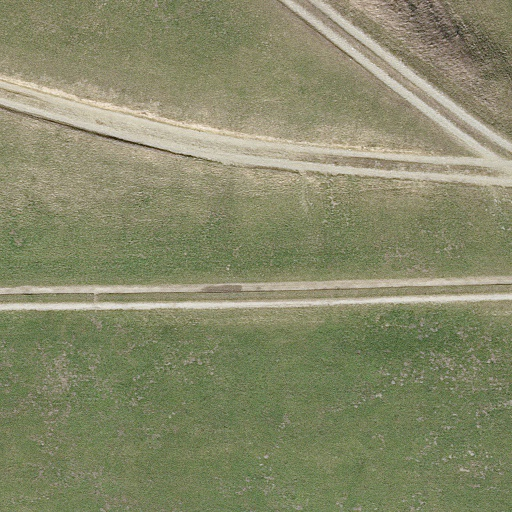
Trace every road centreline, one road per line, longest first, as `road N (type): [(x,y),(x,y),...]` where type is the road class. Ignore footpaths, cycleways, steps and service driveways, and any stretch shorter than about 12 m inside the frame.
road 1 (track): [(511,172),(57,116),(0,96)]
road 2 (track): [(511,287),(0,298)]
